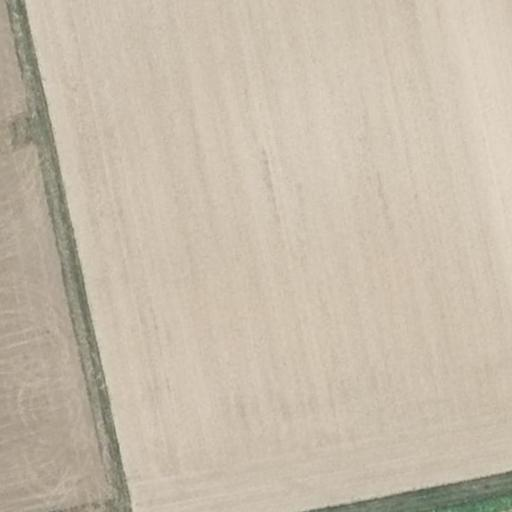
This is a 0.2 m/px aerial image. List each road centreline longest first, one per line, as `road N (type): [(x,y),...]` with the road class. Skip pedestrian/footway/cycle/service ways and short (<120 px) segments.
road 1 (track): [(123,511),(11,0)]
road 2 (track): [(350,511),(511,480)]
